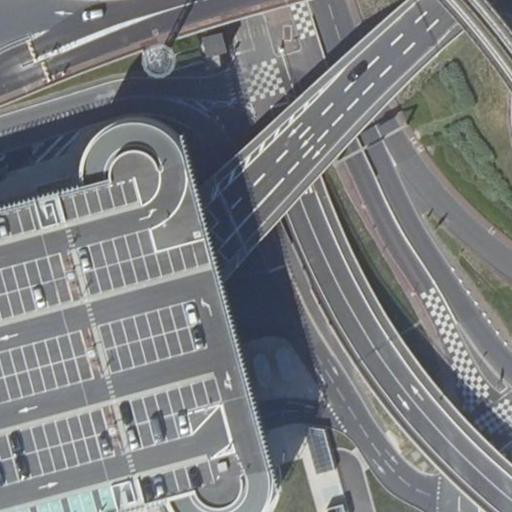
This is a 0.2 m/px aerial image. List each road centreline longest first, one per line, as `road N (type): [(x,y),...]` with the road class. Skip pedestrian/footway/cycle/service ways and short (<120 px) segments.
road 1 (unclassified): [(240,0),(286,160),(331,276),(405,390),(511,499)]
road 2 (tertiary): [(511,370),(407,219),(356,110),(331,14)]
road 3 (unclassified): [(452,0),(212,230)]
road 4 (unclassified): [(511,266),(420,182),(331,14)]
